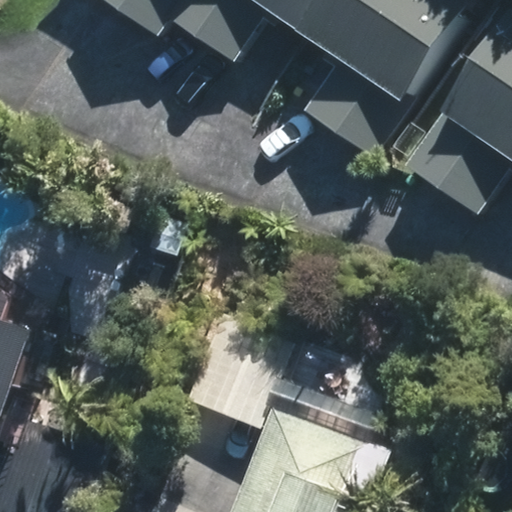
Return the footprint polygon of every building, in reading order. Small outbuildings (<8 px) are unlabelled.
[(485,5),(477,0),(135,0),(174,26),(185,9),(243,48),(275,0),(287,0),(362,50),(322,108),(387,151),(485,5)] [(511,46),(430,166),(492,208),(511,179),(511,46)] [(0,441),(9,444),(43,333),(0,320),(0,441)] [(340,511),(365,445),(284,416),(248,511),(340,511)] [(85,511),(107,451),(48,430),(18,511),(85,511)]
